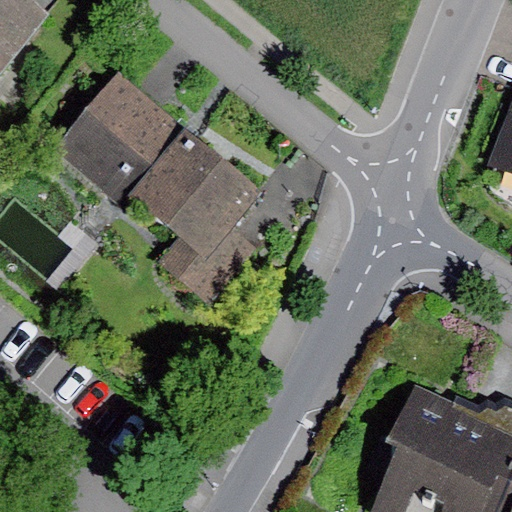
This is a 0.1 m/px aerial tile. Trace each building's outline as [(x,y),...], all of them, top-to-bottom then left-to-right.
[(0,0),(0,80),(51,18),(28,0),(0,0)] [(156,267),(208,312),(262,250),(238,230),(267,196),(191,130),(119,68),(50,148),(120,209),(130,197),(179,240),(156,267)] [(511,103),(490,161),(511,169),(511,103)] [(499,511),(511,484),(511,408),(509,407),(496,414),(487,409),(475,414),(416,387),(388,448),(401,453),(373,511),(499,511)] [(511,511),(511,484),(499,511),(511,511)]
